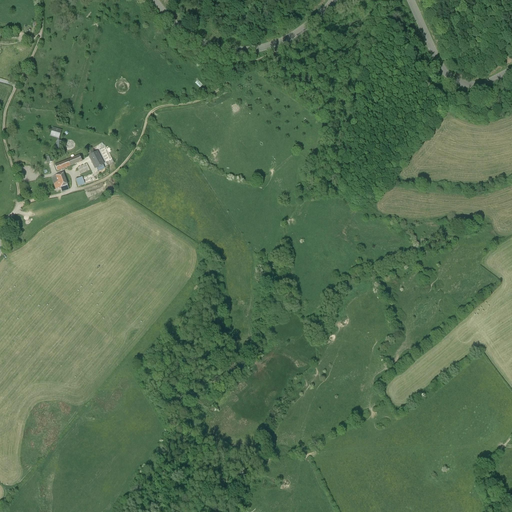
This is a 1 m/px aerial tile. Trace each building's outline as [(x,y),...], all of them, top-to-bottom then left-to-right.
[(200,88),(203,86),(202,85),(198,80),(194,83),(200,88)] [(62,130),(53,127),(50,136),(59,139),(62,130)] [(98,151),(94,153),(89,155),(88,155),(95,169),(104,164),(98,151)] [(47,164),(53,161),(51,155),(45,158),(47,164)] [(82,161),(80,155),(69,160),(71,166),(75,164),(82,161)] [(69,160),(68,160),(55,165),(57,171),(71,166),(69,160)] [(51,178),(56,189),(67,185),(63,174),(51,178)] [(83,177),(76,179),(78,186),(85,184),(83,177)]
